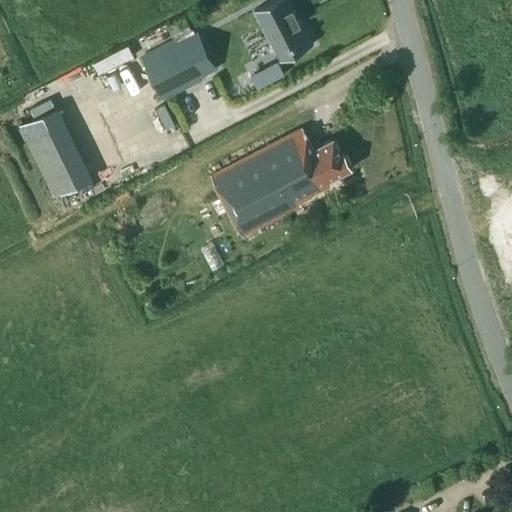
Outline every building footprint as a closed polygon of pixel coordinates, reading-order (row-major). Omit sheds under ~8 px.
[(272,0),(254,9),(255,10),(256,10),(281,58),(280,59),(280,60),(314,43),(313,42),(312,43),(290,0),(272,0)] [(201,78),(215,71),(186,16),(168,25),(176,40),(148,54),(168,99),(203,82),(201,78)] [(91,58),(97,71),(133,54),(127,41),(91,58)] [(262,69),(252,74),(258,87),(268,82),(262,69)] [(300,202),(314,194),(313,193),(332,183),(330,179),(352,167),(344,152),(342,153),(334,138),(314,148),(303,126),(211,174),(242,235),(301,204),(300,202)]
